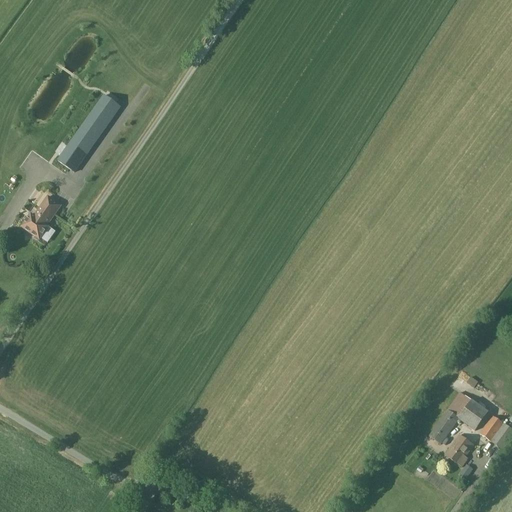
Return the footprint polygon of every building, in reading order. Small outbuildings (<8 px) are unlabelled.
[(72,49),(103,0),(83,0),(58,41),(72,49)] [(146,0),(116,0),(96,30),(103,35),(98,43),(113,53),(148,1),(146,0)] [(189,34),(194,27),(189,24),(184,30),(189,34)] [(163,58),(175,42),(151,25),(126,61),(140,70),(151,54),(157,58),(159,55),(163,58)] [(104,96),(58,162),(74,173),(120,108),(104,96)] [(21,121),(28,114),(24,109),(16,117),(21,121)] [(24,223),(20,228),(25,231),(34,238),(36,239),(37,240),(40,242),(42,239),(47,231),(50,227),(48,226),(53,219),(55,216),(62,206),(59,204),(51,199),(48,196),(39,208),(37,210),(33,216),(31,214),(27,218),(24,223)] [(470,378),(466,384),(471,387),(474,389),(478,383),(471,378),(470,378)] [(449,412),(430,436),(440,444),(457,419),(458,418),(474,430),(487,412),(472,401),(471,402),(460,394),(448,411),(449,412)] [(503,451),(511,438),(511,430),(492,417),(481,432),(480,435),(503,451)] [(462,468),(468,460),(465,458),(474,447),(459,435),(444,455),(462,468)]
